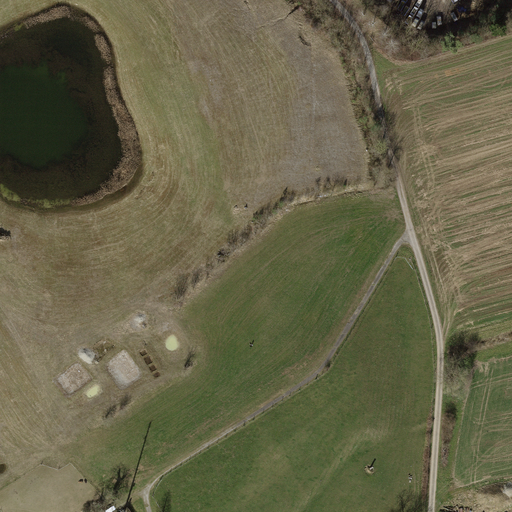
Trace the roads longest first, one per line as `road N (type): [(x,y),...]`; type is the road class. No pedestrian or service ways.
road 1 (track): [(149,511),(146,492),(164,471),(321,369),(397,245),(412,235)]
road 2 (track): [(412,235),(440,338),(431,511)]
road 3 (track): [(334,0),(366,48),(412,235)]
